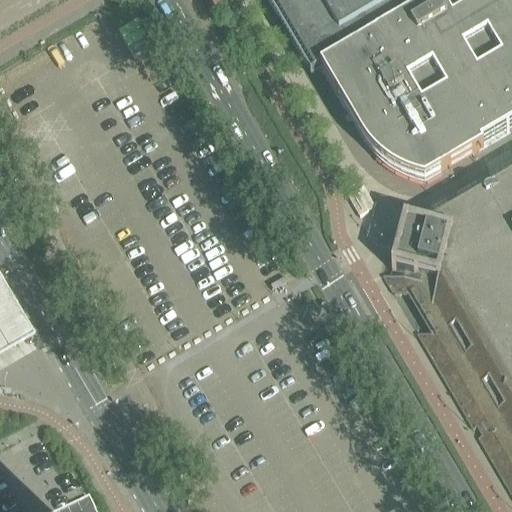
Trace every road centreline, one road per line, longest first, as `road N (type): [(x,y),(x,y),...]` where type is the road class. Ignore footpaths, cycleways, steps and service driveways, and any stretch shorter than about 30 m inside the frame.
road 1 (secondary): [(466,511),(167,0)]
road 2 (secondary): [(0,235),(162,511)]
